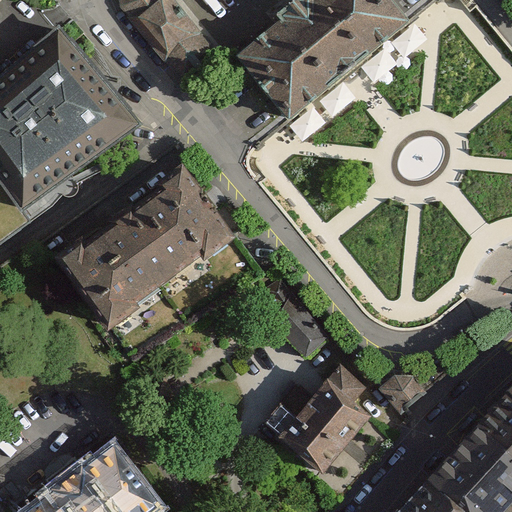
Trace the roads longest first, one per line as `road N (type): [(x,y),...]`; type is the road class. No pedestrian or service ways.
road 1 (residential): [(98,0),(101,25),(364,330),(413,343),(511,305)]
road 2 (residential): [(366,511),(429,435),(511,359)]
